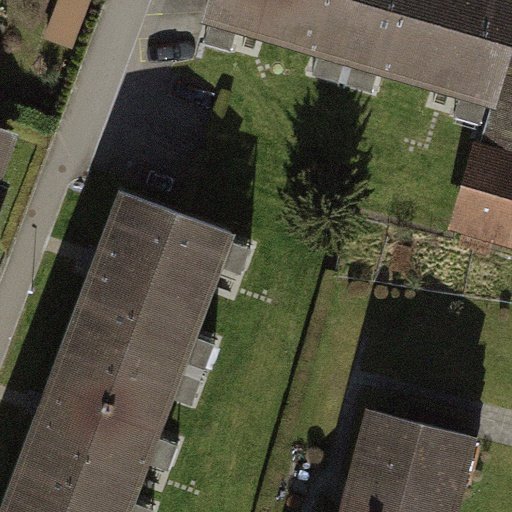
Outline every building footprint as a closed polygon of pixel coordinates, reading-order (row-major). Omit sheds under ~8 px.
[(218,0),(213,17),(356,61),(375,0),(218,0)] [(511,0),(375,0),(356,61),(500,104),(511,65),(511,0)] [(0,177),(15,137),(0,131),(0,177)] [(511,238),(511,162),(481,154),(461,224),(511,238)] [(78,336),(181,375),(235,233),(132,194),(78,336)] [(24,480),(110,511),(130,511),(181,375),(78,336),(24,480)] [(375,418),(350,511),(460,511),(478,445),(375,418)] [(11,511),(110,511),(24,480),(11,511)]
